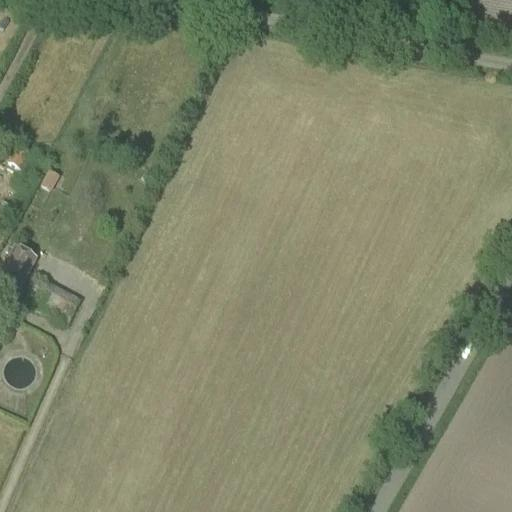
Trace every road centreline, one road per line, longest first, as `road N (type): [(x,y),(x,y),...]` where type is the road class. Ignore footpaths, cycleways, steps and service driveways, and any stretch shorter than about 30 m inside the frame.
road 1 (unclassified): [(124,0),(511,71)]
road 2 (unclassified): [(376,511),(511,273)]
road 3 (unknown): [(0,490),(74,328)]
